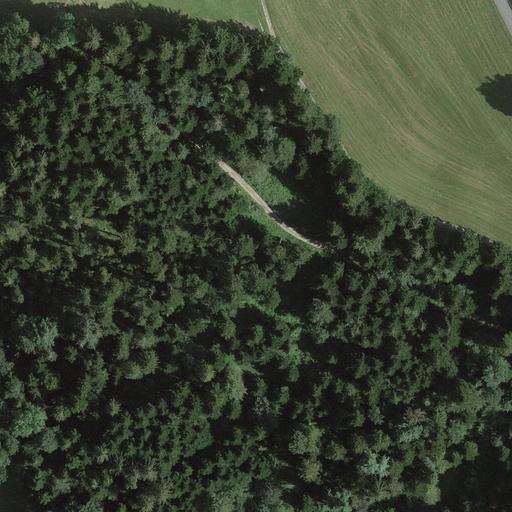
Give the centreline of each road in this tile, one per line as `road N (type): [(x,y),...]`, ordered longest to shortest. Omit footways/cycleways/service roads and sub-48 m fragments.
road 1 (track): [(59,0),(112,67),(284,227),(511,336)]
road 2 (track): [(271,35),(377,191),(511,254)]
road 3 (track): [(431,511),(453,474),(511,420)]
